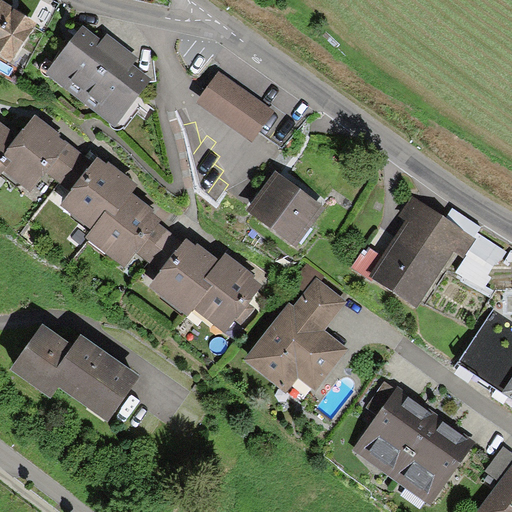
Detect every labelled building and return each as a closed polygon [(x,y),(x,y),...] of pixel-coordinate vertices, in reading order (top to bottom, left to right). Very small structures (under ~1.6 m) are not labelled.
[(39,27),(0,2),(0,61),(12,69),(39,27)] [(81,105),(124,49),(107,37),(102,43),(83,29),(46,77),(81,105)] [(124,49),(81,105),(114,130),(151,81),(133,67),(139,60),(124,49)] [(273,115),(219,76),(197,107),(251,146),(273,115)] [(10,167),(4,176),(32,197),(48,176),(70,147),(35,120),(19,141),(3,162),(10,167)] [(3,162),(19,141),(0,126),(0,181),(4,176),(10,167),(3,162)] [(70,147),(48,176),(72,194),(95,164),(70,147)] [(95,164),(72,194),(60,209),(91,234),(106,215),(114,221),(133,197),(139,190),(109,166),(107,169),(97,161),(95,164)] [(326,211),(276,175),(245,216),(295,253),(326,211)] [(446,218),(414,196),(401,216),(412,223),(385,262),(365,248),(351,270),(417,314),(456,257),(461,261),(483,228),(453,208),(446,218)] [(106,215),(91,234),(85,242),(126,273),(139,256),(161,228),(163,225),(154,217),(156,215),(133,197),(114,221),(106,215)] [(161,228),(139,256),(163,274),(184,245),(161,228)] [(479,234),(460,279),(488,291),(508,247),(479,234)] [(184,245),(163,274),(150,291),(189,321),(194,314),(211,292),(203,286),(220,264),(198,247),(196,249),(187,242),(184,245)] [(211,292),(194,314),(225,337),(263,284),(225,257),(220,264),(203,286),(211,292)] [(304,410),(349,352),(325,333),(347,304),(317,281),(293,311),(287,307),(243,364),(304,410)] [(511,322),(495,311),(457,368),(502,398),(511,404),(511,322)] [(43,335),(11,377),(50,407),(60,395),(105,430),(140,385),(81,340),(70,355),(43,335)] [(393,479),(438,416),(400,389),(355,452),(393,479)] [(438,416),(393,479),(432,507),(477,443),(438,416)] [(511,511),(511,466),(477,511),(511,511)]
